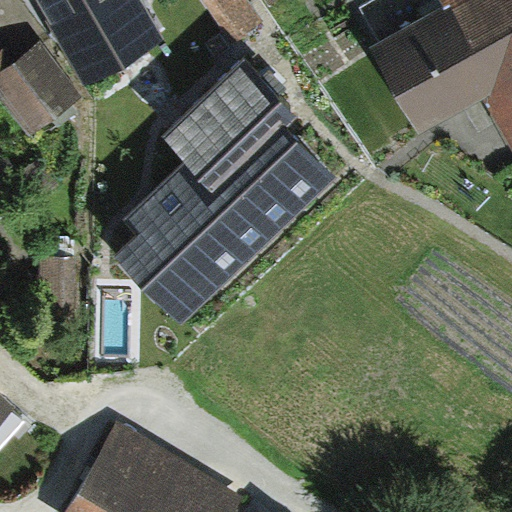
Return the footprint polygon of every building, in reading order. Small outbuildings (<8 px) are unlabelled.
[(38,0),(86,82),(158,40),(134,0),(38,0)] [(511,0),(456,0),(460,6),(385,47),(421,112),(488,75),(511,118),(511,0)] [(78,99),(43,46),(1,72),(36,126),(78,99)] [(292,116),(244,67),(169,139),(192,163),(131,222),(145,236),(122,259),(182,321),(331,178),(281,127),(292,116)] [(5,400),(0,406),(0,445),(23,412),(5,400)] [(115,437),(74,511),(222,511),(230,498),(115,437)]
